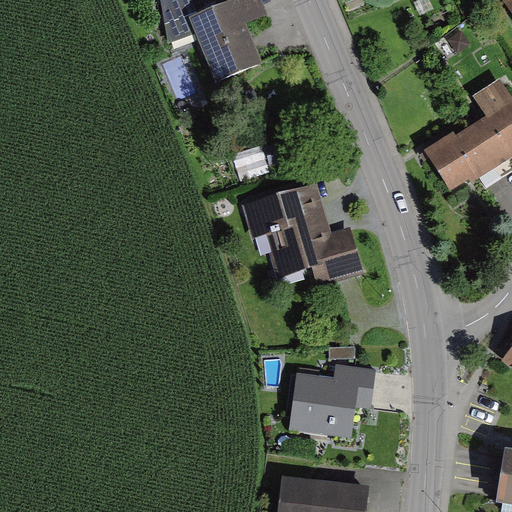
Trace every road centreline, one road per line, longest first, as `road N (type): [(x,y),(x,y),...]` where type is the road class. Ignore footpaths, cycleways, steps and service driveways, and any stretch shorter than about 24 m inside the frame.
road 1 (tertiary): [(309,0),(400,217),(427,334)]
road 2 (tertiary): [(427,334),(434,421),(426,511)]
